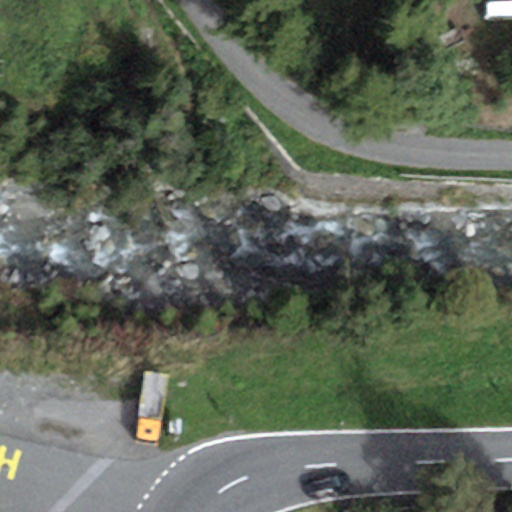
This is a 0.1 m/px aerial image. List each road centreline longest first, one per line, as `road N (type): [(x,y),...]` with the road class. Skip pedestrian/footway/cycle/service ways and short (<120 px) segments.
road 1 (residential): [(511,152),(379,144),(311,121),(253,78),(188,0)]
road 2 (primary): [(511,457),(282,465),(244,475),(199,511)]
road 3 (track): [(129,511),(0,455)]
